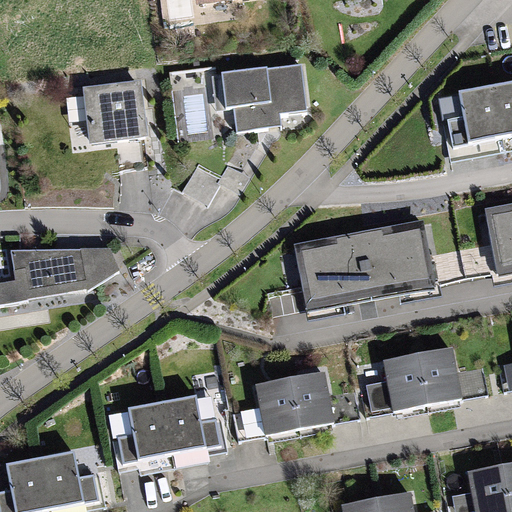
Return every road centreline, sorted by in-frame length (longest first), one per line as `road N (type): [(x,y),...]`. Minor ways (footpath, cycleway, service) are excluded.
road 1 (residential): [(511,437),(222,488)]
road 2 (residential): [(276,187),(313,158),(459,0)]
road 3 (residential): [(277,342),(511,297)]
road 4 (residential): [(276,187),(371,194),(511,169)]
road 5 (residential): [(0,408),(173,271)]
road 6 (residential): [(0,216),(60,208),(127,213),(173,271)]
road 7 (residential): [(173,271),(276,187)]
